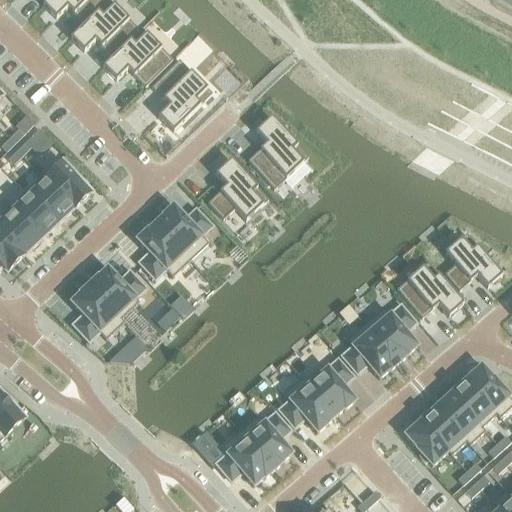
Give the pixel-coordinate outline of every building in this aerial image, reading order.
[(49,0),(42,8),(55,22),(66,10),(83,27),(84,28),(109,4),(112,1),(110,0),(49,0)] [(83,27),(69,41),(83,55),(94,44),(99,49),(111,61),(139,34),(109,4),(84,28),(83,27)] [(111,61),(102,70),(115,84),(127,73),(132,78),(145,90),(172,63),(140,32),(139,34),(111,61)] [(178,64),(151,91),(164,104),(169,109),(157,120),(173,135),(211,97),(178,64)] [(25,118),(15,128),(18,131),(21,135),(23,137),(34,127),(25,118)] [(261,152),(247,164),(273,192),(307,160),(270,121),(255,135),(266,147),(261,152)] [(18,131),(9,140),(15,145),(23,137),(21,135),(18,131)] [(38,132),(25,144),(30,150),(36,155),(44,153),(52,146),(38,132)] [(9,140),(0,148),(6,154),(15,145),(9,140)] [(25,144),(16,153),(22,159),(30,150),(25,144)] [(16,153),(8,161),(13,167),(22,159),(16,153)] [(58,163),(41,179),(73,213),(90,197),(58,163)] [(220,194),(207,207),(222,223),(234,212),(245,224),(267,203),(230,163),(215,178),(226,190),(220,194)] [(41,179),(24,195),(27,198),(28,198),(56,229),(73,213),(41,179)] [(12,213),(11,214),(40,244),(56,229),(28,198),(27,198),(12,213)] [(162,219),(154,227),(190,264),(208,247),(201,240),(211,231),(195,213),(185,223),(172,209),(162,219)] [(8,210),(0,217),(0,234),(23,260),(40,244),(11,214),(12,213),(8,210)] [(146,234),(136,243),(148,257),(138,266),(155,284),(165,274),(171,281),(190,264),(154,227),(147,234),(146,234)] [(0,234),(0,269),(6,276),(23,260),(0,234)] [(455,268),(444,278),(458,295),(471,284),(476,279),(486,291),(501,279),(465,238),(444,256),(455,268)] [(427,266),(396,293),(421,322),(432,312),(438,307),(448,319),(463,307),(427,266)] [(97,280),(88,289),(120,323),(121,322),(139,306),(135,302),(145,293),(129,275),(119,285),(107,272),(97,281),(97,280)] [(80,297),(70,306),(82,319),(72,328),(84,341),(89,346),(91,344),(99,336),(105,343),(124,326),(121,322),(120,323),(88,289),(79,297),(80,297)] [(383,311),(364,327),(398,367),(407,359),(407,358),(416,350),(405,336),(415,328),(400,309),(389,318),(383,311)] [(172,311),(156,326),(163,335),(180,319),(172,311)] [(351,351),(341,360),(357,378),(367,369),(379,382),(389,374),(398,367),(364,327),(345,344),(351,351)] [(118,355),(130,367),(147,350),(135,339),(118,355)] [(305,384),(305,385),(335,420),(343,413),(344,413),(354,404),(342,390),(353,381),(337,363),(327,372),(324,368),(305,384)] [(511,403),(480,369),(465,383),(496,417),(495,418),(499,421),(511,409),(511,403)] [(289,405),(278,414),(294,432),(304,423),(316,437),(327,428),(327,427),(335,420),(305,385),(305,384),(302,381),(282,397),(289,405)] [(465,383),(450,397),(481,431),(495,418),(496,417),(465,383)] [(0,444),(24,422),(7,404),(0,396),(0,444)] [(450,397),(435,410),(466,445),(469,449),(485,434),(481,431),(450,397)] [(435,410),(419,424),(448,455),(447,455),(450,459),(466,445),(435,410)] [(258,419),(239,435),(273,474),(282,467),(281,466),(291,457),(279,444),(290,435),(274,417),(264,426),(258,419)] [(419,424),(404,438),(416,451),(416,452),(420,457),(419,459),(425,466),(427,464),(432,469),(447,455),(448,455),(419,424)] [(226,458),(215,467),(231,486),(241,477),(253,490),(263,482),(273,474),(239,435),(220,451),(226,458)] [(203,437),(191,447),(195,451),(208,467),(211,470),(211,471),(215,467),(226,458),(220,451),(217,453),(203,437)] [(505,439),(496,447),(501,453),(510,445),(505,439)] [(496,447),(487,455),(492,461),(501,453),(496,447)] [(511,456),(510,455),(501,463),(507,469),(511,464),(511,456)] [(501,463),(492,471),(498,477),(507,469),(501,463)] [(475,467),(466,474),(471,481),(480,473),(475,467)] [(466,474),(457,482),(462,489),(471,481),(466,474)] [(483,479),(474,487),(480,493),(489,485),(483,479)] [(474,487),(465,495),(471,501),(480,493),(474,487)] [(374,494),(365,502),(370,508),(379,500),(374,494)] [(505,494),(491,507),(495,511),(511,511),(511,502),(508,498),(508,497),(505,494)] [(123,500),(114,508),(117,511),(133,511),(134,511),(123,500)] [(365,502),(356,510),(357,511),(365,511),(370,508),(365,502)]
